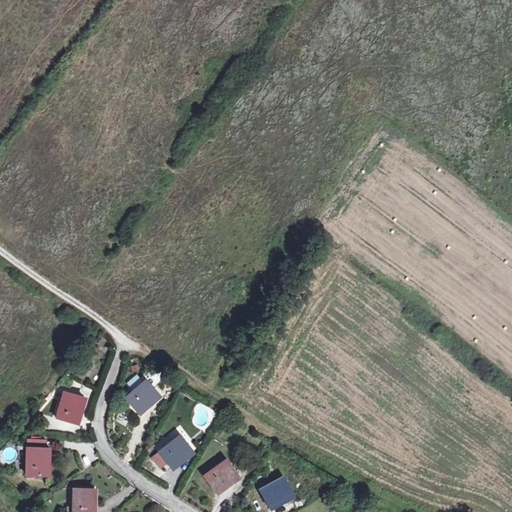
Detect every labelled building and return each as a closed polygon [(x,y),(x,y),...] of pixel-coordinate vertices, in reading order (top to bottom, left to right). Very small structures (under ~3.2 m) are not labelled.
[(71,318),(74,314),(64,307),(61,311),(71,318)] [(73,387),(75,381),(67,377),(62,383),(73,387)] [(161,397),(147,381),(126,400),(139,415),(161,397)] [(85,400),(65,393),(56,420),(77,427),(85,400)] [(193,453),(180,438),(159,454),(160,455),(168,465),(171,470),(193,453)] [(45,441),(27,441),(28,477),(48,476),(47,449),(45,449),(45,441)] [(160,455),(154,459),(162,470),(168,465),(160,455)] [(238,479),(226,463),(204,479),(216,495),(238,479)] [(293,497),(284,479),(260,492),(269,510),(293,497)] [(93,511),(94,491),(73,490),(73,510),(69,510),(68,511),(93,511)] [(351,495),(347,492),(341,501),(345,504),(351,495)]
